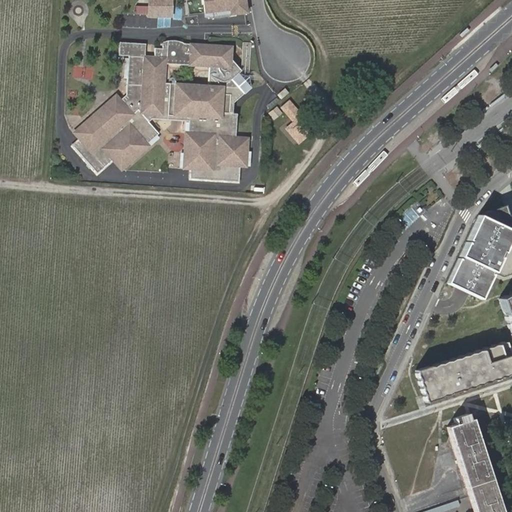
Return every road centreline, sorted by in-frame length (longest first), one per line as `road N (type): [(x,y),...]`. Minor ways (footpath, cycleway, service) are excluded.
road 1 (secondary): [(511,9),(349,159),(295,230),(258,307),(194,511)]
road 2 (secondary): [(205,511),(267,311),(305,234),(382,138),(511,25)]
road 3 (track): [(0,182),(272,202),(321,131),(324,107),(305,79)]
road 4 (residential): [(394,511),(370,439),(372,410),(465,212),(511,167)]
road 5 (track): [(272,202),(231,283),(158,511)]
